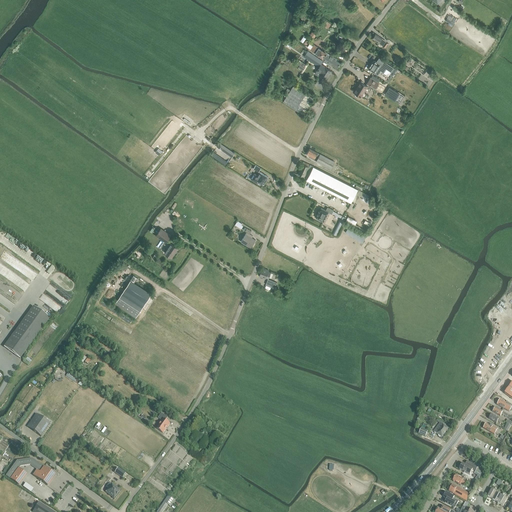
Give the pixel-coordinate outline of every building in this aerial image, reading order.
[(383,46),(385,48),(388,43),(386,42),(387,41),(382,38),(376,34),(372,38),(379,43),(378,43),(383,46)] [(323,59),(327,61),(328,60),(327,60),(331,55),(325,51),(324,51),(321,49),(319,48),(319,47),(314,44),(310,49),(315,53),(317,55),(323,59)] [(331,71),(324,67),(321,65),(323,62),(321,61),(318,58),(308,51),(304,57),(319,67),(315,73),(318,76),(325,80),(327,77),(331,71)] [(327,61),(337,68),(340,64),(333,59),(334,57),(331,55),(327,60),(328,60),(327,61)] [(391,72),(394,68),(379,58),(376,62),(374,61),(368,69),(375,73),(378,75),(380,71),(384,73),(386,69),(391,72)] [(305,64),(296,59),(295,62),(304,67),(305,64)] [(360,82),(354,92),(356,93),(356,94),(356,95),(358,97),(359,96),(359,95),(361,97),(367,87),(370,88),(371,86),(375,89),(379,83),(378,83),(380,80),(372,76),(371,78),(370,78),(367,84),(366,86),(360,82)] [(293,85),(283,102),(303,115),(314,99),(293,85)] [(234,152),(220,143),(217,146),(232,156),(234,152)] [(310,157),(314,160),(316,155),(319,157),(316,161),(331,169),(335,162),(320,154),(318,153),(310,149),(307,154),(311,156),(310,157)] [(228,163),(213,152),(212,155),(211,155),(226,166),(227,165),(228,163)] [(302,163),(298,173),(305,177),(306,175),(307,172),(310,174),(313,166),(303,162),(303,163),(302,163)] [(309,176),(307,180),(351,203),(358,188),(352,186),(313,166),(310,174),(309,176)] [(268,177),(260,172),(258,176),(254,173),(251,179),(258,183),(259,182),(264,184),(268,177)] [(328,212),(331,213),(333,210),(327,207),(326,210),(321,208),(319,212),(318,211),(317,214),(318,215),(316,218),(317,219),(320,221),(321,220),(324,221),(328,212)] [(243,226),(241,225),(242,223),(237,221),(235,225),(238,227),(241,229),(243,226)] [(253,236),(250,234),(251,231),(247,228),(246,228),(245,227),(243,230),(245,231),(247,232),(244,236),(241,242),(251,248),(256,240),(252,238),(253,236)] [(366,237),(349,227),(345,233),(362,243),(366,237)] [(171,235),(161,228),(156,236),(166,243),(171,235)] [(178,248),(171,243),(164,253),(171,258),(178,248)] [(266,278),(266,277),(269,278),(271,272),(262,269),(260,275),(260,276),(263,277),(263,276),(266,278)] [(274,281),(268,279),(266,284),(272,287),(273,284),(276,285),(277,283),(274,282),(274,281)] [(130,280),(122,294),(142,308),(151,294),(130,280)] [(122,294),(115,304),(136,318),(142,308),(122,294)] [(50,318),(33,306),(4,347),(20,359),(50,318)] [(511,409),(511,408),(511,407),(511,405),(507,401),(506,403),(500,400),(497,405),(505,409),(506,407),(511,409)] [(494,409),(493,410),(493,411),(494,412),(493,412),(500,416),(501,414),(507,417),(508,415),(496,408),(494,408),(494,409)] [(162,421),(156,428),(163,433),(170,424),(165,421),(168,418),(161,413),(158,418),(162,421)] [(492,414),(489,419),(497,423),(498,421),(502,423),(503,421),(492,414)] [(50,424),(37,415),(28,428),(40,436),(41,437),(50,424)] [(443,425),(440,423),(433,431),(437,434),(442,438),(448,429),(443,425)] [(484,429),(493,434),(495,435),(498,430),(493,427),(493,428),(486,424),(484,429)] [(425,437),(428,431),(421,428),(419,434),(425,437)] [(17,460),(6,476),(10,479),(10,480),(17,485),(26,474),(19,469),(20,467),(30,465),(37,471),(33,476),(46,486),(55,474),(44,467),(31,458),(17,460)] [(465,465),(463,464),(459,469),(467,474),(470,475),(473,470),(475,471),(474,473),(479,476),(483,470),(467,461),(465,465)] [(115,473),(122,478),(125,473),(118,468),(115,473)] [(456,476),(453,481),(460,485),(461,483),(467,486),(468,483),(463,480),(456,476)] [(106,492),(114,498),(120,490),(111,484),(108,488),(108,489),(106,492)] [(452,485),(449,490),(453,492),(453,494),(466,501),(470,495),(452,485)] [(493,500),(497,493),(494,491),(496,488),(493,487),(488,497),(493,500)] [(455,508),(458,501),(453,499),(454,497),(446,492),(444,497),(446,499),(445,503),(455,508)] [(497,492),(497,493),(493,500),(498,503),(502,496),(499,495),(500,494),(497,492)] [(502,495),(502,496),(498,503),(498,504),(503,507),(507,500),(504,498),(506,495),(503,493),(502,495)] [(162,511),(168,505),(170,507),(175,500),(168,495),(164,502),(156,511),(162,511)] [(54,511),(39,502),(35,507),(34,509),(39,511),(54,511)]
